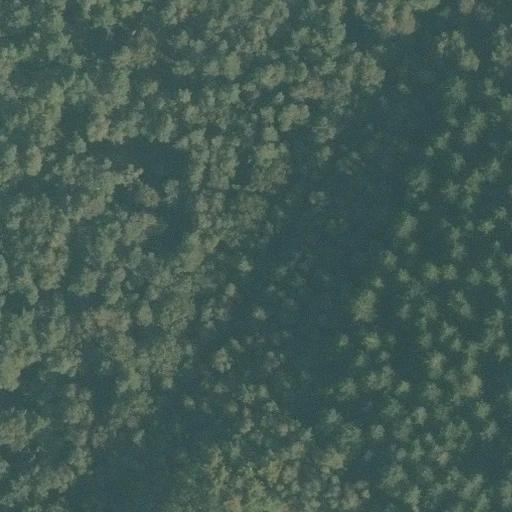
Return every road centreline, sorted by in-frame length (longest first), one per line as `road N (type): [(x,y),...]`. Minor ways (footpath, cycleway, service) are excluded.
road 1 (unknown): [(445,0),(129,511)]
road 2 (track): [(364,0),(83,511)]
